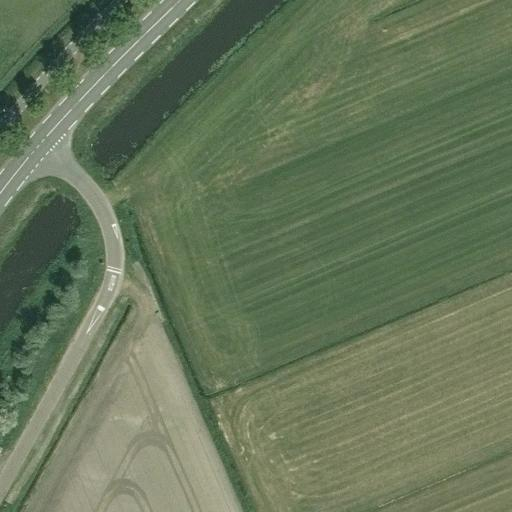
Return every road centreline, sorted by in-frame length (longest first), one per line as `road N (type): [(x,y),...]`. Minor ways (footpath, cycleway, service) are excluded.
road 1 (unclassified): [(0,493),(101,308),(112,260),(102,210),(49,141)]
road 2 (secondary): [(49,141),(184,0)]
